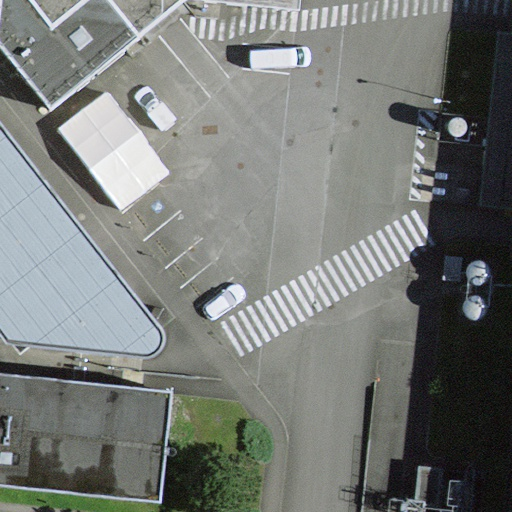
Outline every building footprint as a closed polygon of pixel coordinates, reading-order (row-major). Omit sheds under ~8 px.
[(23,0),(32,12),(44,28),(78,1),(80,0),(103,0),(132,37),(140,31),(178,0),(199,0),(291,10),(292,0),(23,0)] [(511,30),(494,29),(474,201),(511,204),(511,30)] [(0,129),(0,310),(27,345),(137,356),(141,356),(146,355),(150,353),(154,348),(157,342),(157,333),(155,327),(0,129)] [(0,310),(0,341),(1,342),(27,345),(0,310)] [(166,390),(0,372),(0,484),(155,501),(166,390)] [(439,465),(421,462),(416,500),(434,502),(439,465)]
